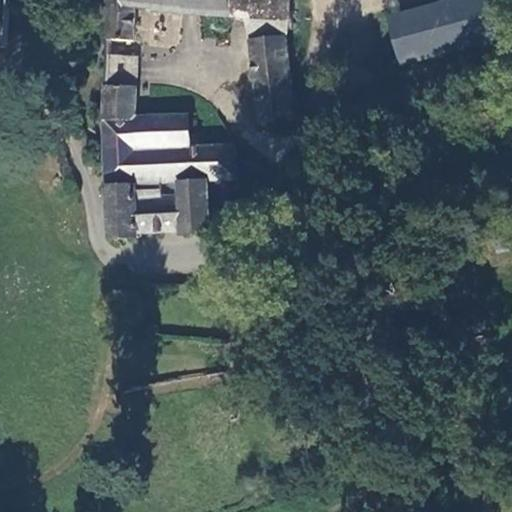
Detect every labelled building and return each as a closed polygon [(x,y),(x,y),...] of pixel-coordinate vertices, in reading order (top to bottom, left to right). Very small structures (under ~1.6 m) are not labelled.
[(0,0),(0,48),(10,48),(13,1),(0,0)] [(110,0),(111,2),(101,0),(95,0),(94,26),(108,28),(107,45),(131,46),(134,9),(153,8),(153,14),(292,23),(296,17),(296,0),(110,0)] [(489,0),(467,0),(392,23),(406,71),(502,42),(489,0)] [(297,126),(287,40),(252,43),(265,129),(297,126)] [(136,62),(106,60),(104,90),(134,90),(136,62)] [(134,90),(104,90),(113,190),(208,183),(241,181),(240,172),(241,159),(242,149),(191,152),(188,123),(134,123),(134,90)] [(213,215),(208,183),(113,190),(118,243),(143,240),(142,237),(187,234),(186,240),(218,237),(213,215)] [(223,213),(213,215),(218,237),(227,238),(223,213)] [(219,269),(219,293),(255,296),(256,272),(219,269)] [(279,302),(268,305),(278,334),(289,332),(279,302)]
